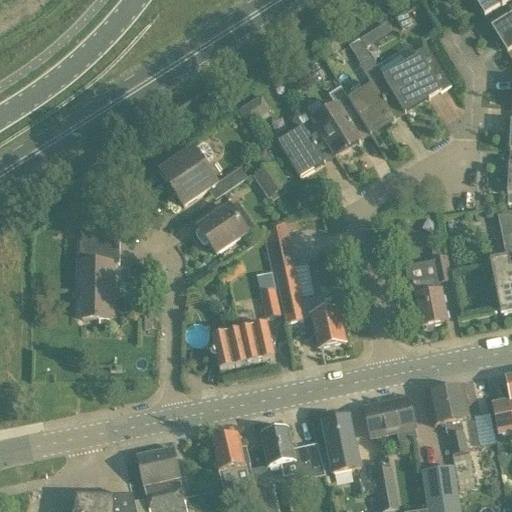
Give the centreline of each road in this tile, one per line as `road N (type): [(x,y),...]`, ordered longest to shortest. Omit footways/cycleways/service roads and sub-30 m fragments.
road 1 (residential): [(389,374),(353,217),(409,180),(463,174),(472,78),(457,50)]
road 2 (primary): [(0,174),(284,0)]
road 3 (unclassified): [(170,419),(389,374)]
road 4 (residential): [(170,419),(173,264),(148,237)]
road 5 (secondary): [(133,0),(78,60),(0,116)]
road 6 (unclassified): [(0,455),(170,419)]
road 7 (unclassified): [(389,374),(511,349)]
